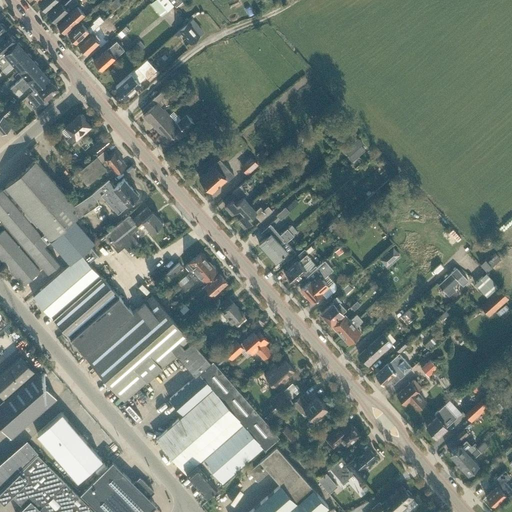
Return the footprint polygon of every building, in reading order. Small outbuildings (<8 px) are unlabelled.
[(36,0),(46,11),(57,0),(36,0)] [(55,21),(78,0),(77,0),(66,0),(62,4),(59,1),(47,12),(55,21)] [(112,0),(108,4),(113,10),(121,2),(118,0),(112,0)] [(158,0),(152,0),(150,2),(161,15),(167,10),(158,0)] [(56,22),(64,31),(84,14),(76,5),(56,22)] [(80,21),(67,32),(68,34),(68,35),(71,38),(72,38),(76,42),(88,31),(89,32),(96,26),(101,21),(98,18),(86,28),(80,21)] [(199,34),(188,21),(178,29),(190,43),(200,35),(199,34)] [(126,25),(117,32),(121,37),(130,29),(126,25)] [(111,27),(107,30),(112,37),(117,33),(111,27)] [(0,50),(2,52),(15,40),(7,31),(0,37),(0,50)] [(95,38),(89,32),(77,43),(79,45),(79,46),(81,49),(82,49),(86,53),(98,42),(99,44),(106,38),(101,32),(95,38)] [(92,60),(100,69),(123,49),(115,40),(92,60)] [(0,67),(2,69),(24,50),(16,41),(0,54),(0,62),(0,63),(0,67)] [(31,58),(24,50),(2,69),(5,73),(11,68),(9,66),(11,64),(13,66),(15,65),(19,69),(31,58)] [(145,75),(149,80),(158,72),(145,58),(137,66),(145,75)] [(18,88),(40,69),(32,60),(20,71),(24,75),(22,77),(24,79),(22,81),(20,79),(15,84),(14,83),(10,87),(14,91),(18,88)] [(145,75),(137,66),(115,86),(124,96),(136,85),(135,84),(145,75)] [(47,77),(40,69),(18,88),(21,92),(27,87),(25,84),(27,82),(29,85),(31,83),(35,88),(44,81),(47,77)] [(35,88),(26,96),(36,106),(39,103),(42,107),(47,102),(46,100),(58,89),(49,79),(45,82),(44,81),(35,88)] [(177,81),(174,87),(180,90),(183,84),(177,81)] [(149,119),(156,126),(168,115),(163,109),(161,110),(158,107),(162,103),(159,100),(164,96),(160,91),(150,99),(154,103),(142,114),(147,120),(149,119)] [(213,125),(219,120),(212,111),(206,116),(213,125)] [(80,114),(65,126),(72,134),(66,139),(70,144),(77,139),(75,137),(89,125),(84,119),(85,118),(82,115),(81,115),(80,114)] [(168,115),(156,126),(162,133),(160,135),(165,140),(180,127),(184,131),(194,123),(186,114),(174,125),(171,121),(172,120),(168,115)] [(0,117),(0,132),(1,134),(10,126),(2,116),(0,117)] [(104,135),(93,144),(99,152),(111,143),(104,135)] [(358,137),(344,149),(348,154),(347,155),(352,160),(365,148),(360,144),(362,142),(358,137)] [(86,184),(87,184),(106,168),(103,166),(107,163),(111,169),(110,170),(113,174),(125,165),(114,151),(109,155),(104,149),(76,172),(86,184)] [(247,163),(242,168),(247,173),(257,164),(250,156),(245,161),(247,163)] [(0,224),(3,228),(0,230),(0,257),(22,283),(41,266),(46,272),(57,263),(42,245),(45,243),(48,240),(48,241),(58,232),(74,218),(77,216),(77,215),(76,213),(73,205),(72,202),(35,159),(0,189),(0,224)] [(219,159),(198,177),(210,191),(225,178),(226,180),(232,174),(219,159)] [(92,193),(73,205),(76,213),(77,215),(79,216),(98,203),(96,198),(104,191),(120,210),(138,194),(137,194),(138,192),(134,187),(133,189),(123,178),(114,186),(108,178),(100,186),(92,193)] [(236,208),(239,212),(248,203),(242,196),(247,192),(244,189),(249,185),(245,180),(232,191),(239,199),(234,203),(232,200),(225,206),(231,213),(236,208)] [(254,210),(248,203),(239,212),(242,215),(237,219),(243,227),(250,221),(247,217),(252,213),(259,221),(262,218),(266,214),(271,210),(268,205),(262,209),(259,206),(254,210)] [(285,205),(276,214),(280,218),(289,210),(285,205)] [(132,220),(138,227),(143,222),(151,232),(162,221),(152,210),(151,211),(147,207),(132,219),(132,220)] [(131,233),(138,227),(132,220),(132,219),(128,214),(104,234),(118,252),(125,246),(124,245),(128,242),(132,247),(138,242),(131,233)] [(370,217),(366,220),(371,226),(375,223),(370,217)] [(331,218),(325,224),(331,230),(337,224),(331,218)] [(74,219),(49,240),(69,262),(93,241),(74,219)] [(258,243),(266,252),(294,228),(290,225),(279,234),(274,229),(275,228),(271,224),(272,224),(270,222),(261,231),(266,237),(258,243)] [(297,231),(294,228),(266,252),(274,261),(282,255),(287,260),(296,252),(291,246),(286,251),(281,245),(297,231)] [(342,244),(335,251),(338,254),(345,248),(342,244)] [(100,276),(87,261),(96,254),(89,246),(33,295),(52,318),(100,276)] [(382,256),(379,258),(386,265),(399,253),(393,246),(388,250),(387,249),(381,255),(382,256)] [(304,272),(307,275),(317,266),(307,254),(309,252),(305,247),(297,254),(301,257),(298,260),(297,259),(284,271),(293,281),(304,272)] [(188,278),(208,261),(205,258),(205,256),(203,253),(201,253),(200,252),(188,262),(188,263),(185,266),(190,271),(185,275),(188,278)] [(324,259),(317,266),(307,275),(311,279),(300,289),(312,302),(329,286),(322,278),(328,273),(333,269),(324,259)] [(207,282),(215,275),(213,273),(216,270),(215,269),(215,267),(213,264),(211,264),(208,261),(188,278),(180,286),(184,290),(193,282),(192,281),(195,278),(194,276),(198,273),(204,281),(205,280),(207,282)] [(179,262),(166,273),(170,278),(183,266),(179,262)] [(445,277),(438,283),(448,295),(456,289),(453,286),(459,281),(462,285),(468,280),(456,267),(448,274),(447,273),(444,275),(445,277)] [(486,272),(474,283),(487,296),(499,286),(486,272)] [(215,275),(207,282),(204,286),(208,290),(202,296),(206,299),(226,281),(219,273),(216,276),(215,275)] [(101,276),(100,276),(52,318),(69,338),(118,296),(101,276)] [(376,282),(369,288),(372,292),(374,294),(379,289),(378,287),(379,286),(376,282)] [(348,283),(342,288),(346,293),(352,287),(348,283)] [(500,288),(480,306),(489,315),(509,298),(500,288)] [(191,341),(178,326),(158,303),(157,302),(151,295),(132,312),(114,328),(128,344),(143,331),(168,360),(176,354),(191,341)] [(334,300),(323,309),(321,311),(330,322),(346,308),(339,301),(341,300),(336,295),(332,298),(334,300)] [(132,312),(118,296),(69,338),(83,354),(99,341),(114,328),(132,312)] [(221,312),(219,314),(224,320),(226,318),(231,323),(234,320),(237,324),(246,317),(242,313),(243,313),(228,296),(219,304),(223,309),(220,311),(221,312)] [(357,300),(350,305),(354,309),(360,304),(357,300)] [(178,307),(183,312),(189,307),(185,302),(178,307)] [(415,315),(409,309),(402,316),(408,322),(415,315)] [(341,333),(360,316),(357,313),(352,317),(354,319),(351,321),(344,314),(333,324),(341,333)] [(363,320),(360,316),(341,333),(349,342),(360,332),(354,325),(357,323),(358,324),(363,320)] [(367,323),(362,327),(366,331),(371,327),(367,323)] [(153,373),(128,344),(114,328),(99,341),(138,387),(153,373)] [(254,330),(241,341),(252,353),(256,350),(263,358),(271,352),(263,342),(266,339),(259,331),(256,333),(254,330)] [(128,344),(153,373),(168,360),(143,331),(128,344)] [(382,332),(359,353),(367,363),(391,342),(382,332)] [(428,348),(437,340),(433,336),(425,343),(428,348)] [(212,359),(213,359),(218,365),(229,355),(232,358),(244,348),(236,338),(221,351),(216,356),(212,359)] [(399,351),(407,344),(402,339),(394,346),(399,351)] [(211,362),(210,361),(192,340),(191,341),(176,354),(195,375),(211,362)] [(123,400),(138,387),(99,341),(83,354),(123,400)] [(213,359),(212,359),(216,356),(212,350),(211,351),(209,348),(204,352),(212,360),(213,359)] [(412,366),(399,351),(375,373),(384,383),(389,378),(394,382),(412,366)] [(21,355),(0,373),(0,393),(4,398),(35,371),(21,355)] [(212,388),(155,438),(206,495),(216,486),(215,485),(218,482),(221,480),(222,481),(239,466),(245,461),(251,456),(257,451),(263,445),(265,448),(279,435),(246,397),(241,392),(226,374),(218,365),(213,359),(212,360),(210,361),(211,362),(199,372),(212,387),(212,388)] [(294,369),(285,359),(278,365),(276,363),(264,373),(275,385),(281,380),(283,382),(288,378),(286,375),(294,369)] [(421,368),(428,376),(438,367),(430,359),(421,368)] [(4,398),(25,423),(56,396),(35,371),(4,398)] [(188,381),(169,398),(182,413),(201,396),(212,387),(199,372),(195,375),(188,381)] [(474,391),(481,385),(474,377),(469,382),(468,382),(466,383),(474,391)] [(410,382),(396,394),(405,404),(409,400),(416,409),(425,401),(418,392),(419,392),(417,390),(421,387),(416,380),(411,383),(410,382)] [(283,389),(272,398),(279,407),(290,397),(283,389)] [(489,392),(482,399),(487,404),(494,397),(489,392)] [(300,394),(292,401),(305,416),(308,413),(312,417),(306,423),(311,429),(318,422),(317,421),(323,416),(319,412),(326,406),(317,395),(308,403),(300,394)] [(499,402),(493,407),(497,411),(503,407),(499,402)] [(294,409),(289,403),(283,408),(288,414),(294,409)] [(436,416),(426,425),(430,429),(429,430),(433,435),(434,434),(435,435),(435,434),(436,435),(439,433),(438,432),(445,426),(456,416),(444,403),(433,412),(436,416)] [(268,418),(277,410),(271,404),(263,411),(268,418)] [(61,411),(37,433),(77,479),(101,458),(61,411)] [(343,422),(326,437),(333,445),(341,438),(346,445),(356,436),(351,430),(355,427),(350,423),(347,426),(343,422)] [(286,425),(279,431),(288,442),(295,436),(286,425)] [(464,428),(453,438),(458,443),(468,433),(464,428)] [(476,447),(458,463),(467,473),(477,464),(470,456),(473,453),(475,455),(487,444),(484,440),(483,442),(476,447)] [(0,487),(36,452),(27,441),(0,464),(0,487)] [(450,453),(458,463),(476,447),(473,442),(468,447),(469,449),(466,451),(460,444),(450,453)] [(268,469),(280,483),(247,511),(318,511),(327,504),(275,445),(259,459),(260,459),(249,469),(248,469),(256,479),(268,469)] [(342,456),(330,467),(339,478),(350,468),(359,478),(368,470),(364,465),(369,461),(370,462),(371,462),(373,462),(374,461),(375,461),(375,459),(375,458),(375,457),(376,455),(368,446),(356,456),(354,454),(346,461),(342,456)] [(94,511),(37,453),(0,489),(0,499),(3,503),(11,495),(22,507),(17,511),(94,511)] [(147,511),(155,504),(148,497),(154,491),(139,477),(134,482),(127,476),(126,476),(112,462),(81,493),(95,507),(100,511),(147,511)] [(497,485),(485,495),(494,504),(511,489),(505,481),(511,475),(506,469),(504,470),(493,480),(497,485)] [(326,472),(318,478),(329,492),(337,485),(326,472)] [(407,506),(404,503),(412,496),(411,495),(412,494),(408,489),(407,490),(403,485),(382,504),(380,502),(372,509),(374,511),(393,511),(398,508),(401,511),(407,506)]
